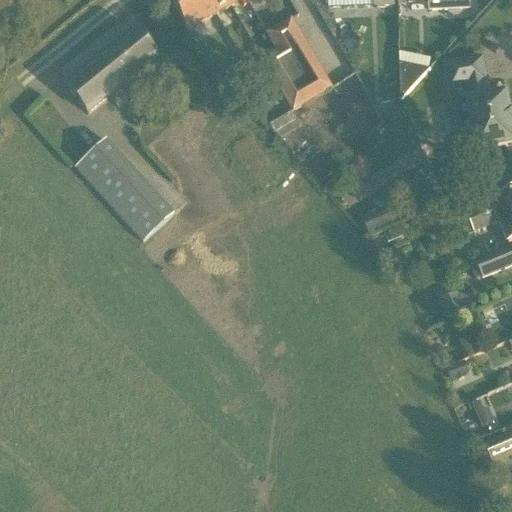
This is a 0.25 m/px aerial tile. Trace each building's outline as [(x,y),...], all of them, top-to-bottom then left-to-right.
[(167,0),(187,33),(230,9),(224,0),(167,0)] [(224,0),(230,9),(245,0),(224,0)] [(326,0),(327,1),(348,0),(374,0),(375,9),(391,8),(390,0),(326,0)] [(408,0),(408,1),(428,0),(429,12),(467,11),(466,0),(408,0)] [(290,21),(265,36),(274,52),(260,61),(291,114),(332,91),(290,21)] [(157,61),(146,48),(134,33),(64,89),(87,117),(108,100),(117,110),(141,91),(132,81),(157,61)] [(397,55),(396,63),(426,68),(427,59),(397,55)] [(483,60),(445,67),(450,92),(467,88),(470,104),(469,104),(470,108),(466,108),(468,118),(472,118),(478,154),(482,153),(483,159),(497,156),(496,150),(511,147),(511,127),(511,116),(510,116),(506,97),(491,100),(488,84),(487,85),(483,60)] [(430,71),(400,65),(401,103),(430,71)] [(314,139),(295,152),(318,185),(337,172),(314,139)] [(174,218),(105,143),(75,172),(143,246),(174,218)] [(369,167),(350,159),(343,174),(362,183),(369,167)] [(466,239),(474,236),(499,225),(509,248),(511,246),(511,201),(459,223),(466,239)] [(369,238),(394,227),(387,209),(362,221),(369,238)] [(210,229),(171,265),(181,276),(220,240),(210,229)] [(483,281),(510,269),(511,268),(511,251),(504,255),(476,265),(477,267),(471,269),(476,282),(482,279),(483,281)] [(454,382),(469,375),(464,364),(449,370),(454,382)] [(511,444),(509,437),(477,451),(488,478),(500,474),(493,458),(511,450),(511,444)]
